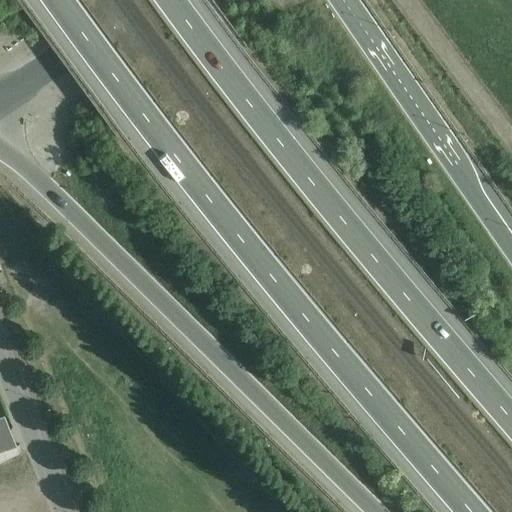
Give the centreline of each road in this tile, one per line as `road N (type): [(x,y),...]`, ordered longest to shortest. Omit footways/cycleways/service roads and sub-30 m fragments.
road 1 (motorway): [(58,0),(170,151),(471,511)]
road 2 (motorway): [(511,419),(171,0)]
road 3 (motorway): [(0,140),(368,511)]
road 4 (motorway): [(511,251),(342,0)]
road 5 (tertiary): [(0,99),(152,0)]
road 6 (unclassified): [(59,511),(0,353)]
